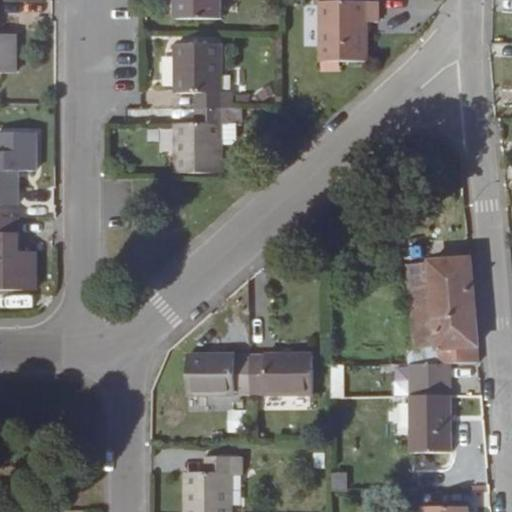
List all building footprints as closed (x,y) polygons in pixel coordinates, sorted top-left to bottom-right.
[(174,0),(174,18),(219,19),(219,0),(174,0)] [(320,2),(320,61),(366,62),(366,22),(378,23),(378,2),(366,2),(324,2),(320,2)] [(0,73),(15,73),(15,36),(0,35),(0,73)] [(195,94),(203,93),(203,109),(233,109),(233,93),(221,93),(221,45),(175,45),(175,94),(195,94)] [(203,109),(203,93),(195,94),(195,109),(203,109)] [(222,173),(221,125),(241,125),(241,108),(233,109),(203,109),(203,124),(196,124),(175,124),(176,173),(222,173)] [(0,205),(17,205),(17,171),(36,171),(36,133),(0,133),(0,205)] [(0,289),(36,290),(36,252),(18,252),(18,218),(0,217),(0,289)] [(437,346),(414,348),(415,364),(449,363),(478,363),(474,313),(470,259),(431,262),(431,263),(437,346)] [(437,346),(431,263),(408,265),(414,348),(437,346)] [(312,354),(249,355),(250,395),(313,394),(312,354)] [(250,395),(249,355),(187,355),(187,395),(250,395)] [(415,364),(411,364),(412,452),(450,452),(449,363),(415,364)] [(344,398),(343,366),(331,367),(332,398),(344,398)] [(248,433),(248,410),(226,410),(226,434),(248,433)] [(206,478),(206,473),(186,473),(185,511),(231,511),(232,475),(243,475),(243,458),(213,458),(213,478),(206,478)]
